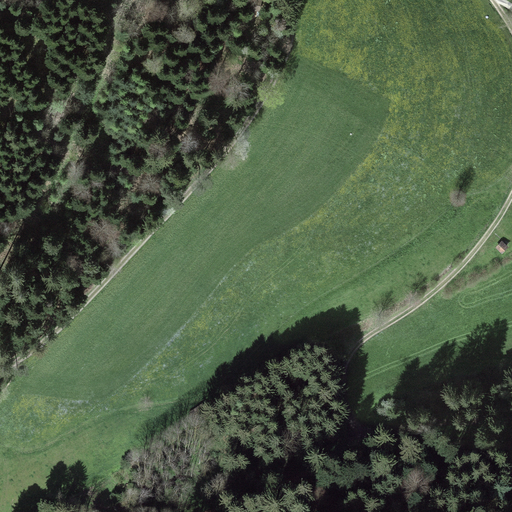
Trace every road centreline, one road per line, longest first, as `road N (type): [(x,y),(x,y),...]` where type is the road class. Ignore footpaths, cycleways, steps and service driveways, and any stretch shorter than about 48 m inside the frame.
road 1 (track): [(0,370),(85,301),(249,117),(283,57),(293,0)]
road 2 (track): [(511,195),(451,276),(350,354),(340,383),(359,422),(511,446)]
road 3 (track): [(93,0),(108,27),(99,80),(62,163),(0,245)]
